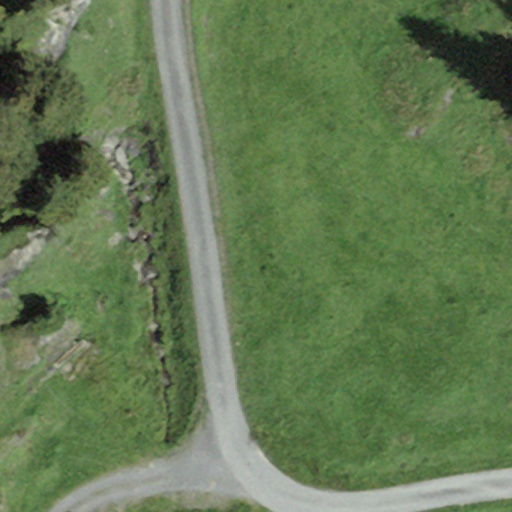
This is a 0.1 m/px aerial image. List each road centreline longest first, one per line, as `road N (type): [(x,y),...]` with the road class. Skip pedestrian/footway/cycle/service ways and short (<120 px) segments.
road 1 (unclassified): [(166,0),(225,403),(250,467),(278,493),(328,506),(511,482)]
road 2 (track): [(250,467),(102,488),(66,511)]
